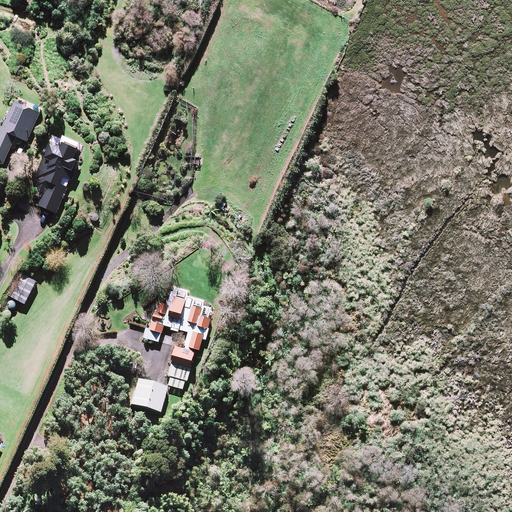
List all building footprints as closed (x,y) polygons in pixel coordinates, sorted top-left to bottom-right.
[(18,106),(0,145),(0,164),(7,168),(20,140),(32,145),(45,117),(18,106)] [(76,184),(84,165),(79,163),(83,154),(68,147),(67,150),(55,145),(38,182),(44,184),(42,189),(43,190),(42,194),(48,197),(43,209),(61,217),(73,191),(67,188),(70,182),(76,184)] [(187,157),(187,167),(200,167),(200,157),(187,157)] [(14,298),(29,305),(40,282),(26,275),(14,298)] [(185,347),(175,344),(167,375),(170,376),(168,385),(184,389),(194,352),(194,349),(195,346),(200,347),(202,337),(206,338),(211,317),(209,317),(211,307),(203,305),(205,299),(193,296),(188,295),(189,290),(172,285),(167,303),(160,301),(158,310),(154,309),(153,313),(145,311),(142,325),(146,326),(144,336),(159,340),(163,324),(171,326),(170,329),(179,331),(180,328),(189,330),(185,343),(186,344),(185,347)] [(16,302),(15,302),(13,302),(12,303),(11,305),(11,306),(11,308),(12,309),(14,310),(15,310),(17,310),(18,309),(19,307),(19,306),(19,304),(18,303),(16,302)] [(12,311),(11,311),(9,312),(8,313),(7,314),(7,316),(7,317),(8,319),(10,320),(11,320),(13,319),(14,318),(15,317),(15,315),(15,314),(14,312),(12,311)] [(167,388),(139,381),(132,406),(161,414),(167,388)]
